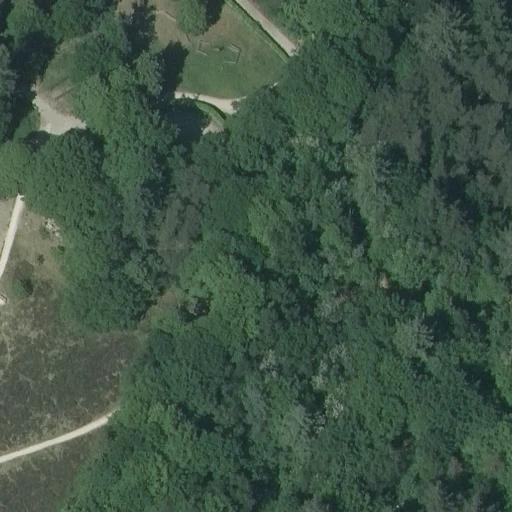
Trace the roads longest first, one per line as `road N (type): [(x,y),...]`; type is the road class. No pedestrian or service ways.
road 1 (unknown): [(384,0),(314,121),(250,304),(254,409),(184,511)]
road 2 (track): [(116,511),(174,407),(286,137)]
road 3 (track): [(511,260),(272,128)]
road 4 (track): [(242,0),(298,54),(310,82),(272,128),(228,143)]
